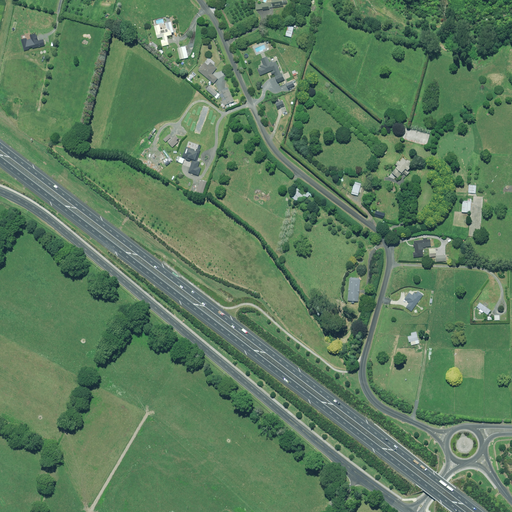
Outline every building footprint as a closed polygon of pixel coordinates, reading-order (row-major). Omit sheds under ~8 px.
[(257,11),(263,10),(283,8),(283,6),(288,6),(287,1),(283,1),(282,0),(272,0),(273,3),(256,5),(257,11)] [(163,27),(162,25),(160,25),(155,26),(158,39),(163,37),(164,40),(161,41),(163,47),(169,45),(167,36),(172,35),(172,33),(174,32),(171,22),(166,24),(166,26),(163,27)] [(294,27),(288,26),(286,36),(292,37),(294,27)] [(270,59),(265,61),(265,62),(263,63),(264,65),(261,66),(262,67),(258,69),(261,76),(273,70),(275,76),(281,73),(276,62),(273,63),(272,61),(271,62),(270,59)] [(218,68),(211,63),(208,66),(205,63),(199,71),(214,84),(218,79),(213,74),(218,68)] [(273,84),(272,82),(267,84),(269,90),(277,87),(276,83),(273,84)] [(221,95),(210,86),(206,89),(217,99),(221,95)] [(229,86),(222,89),(226,100),(222,102),(223,105),(222,105),(223,108),(226,107),(226,106),(228,105),(235,102),(229,86)] [(288,112),(285,106),(282,100),(276,104),(279,109),(281,108),(284,114),(288,112)] [(173,139),(168,142),(173,148),(182,140),(180,138),(179,139),(176,136),(173,139)] [(197,150),(184,145),(181,155),(190,158),(193,159),(197,150)] [(183,163),(183,164),(185,159),(178,157),(176,163),(182,166),(183,163)] [(193,159),(190,158),(186,170),(195,174),(200,162),(193,159)] [(407,161),(404,158),(400,162),(399,161),(396,165),(398,166),(397,168),(403,173),(407,176),(410,173),(408,171),(411,168),(410,167),(413,163),(408,160),(407,161)] [(194,192),(193,195),(201,197),(202,194),(203,194),(207,182),(202,180),(197,193),(194,192)] [(358,196),(362,183),(359,183),(355,181),(352,194),(358,196)] [(312,197),(313,195),(307,189),(303,193),(295,186),(292,198),(298,203),(305,196),(307,198),(310,195),(312,197)] [(472,199),(468,199),(468,202),(463,201),(462,212),(471,213),(472,199)] [(386,213),(376,211),(375,216),(384,219),(386,213)] [(424,240),(415,242),(415,244),(414,244),(414,248),(416,248),(416,252),(413,253),(414,258),(424,257),(423,248),(432,247),(431,240),(428,240),(427,238),(423,238),(424,240)] [(361,281),(350,280),(348,301),(359,302),(361,281)] [(424,295),(419,291),(416,294),(415,293),(413,295),(410,293),(405,299),(406,299),(404,301),(409,305),(406,308),(412,312),(424,295)] [(491,311),(480,303),(478,307),(481,309),(480,311),(483,313),(484,312),(488,315),(491,311)] [(420,344),(417,332),(412,333),(412,336),(408,337),(410,342),(411,342),(412,346),(420,344)]
